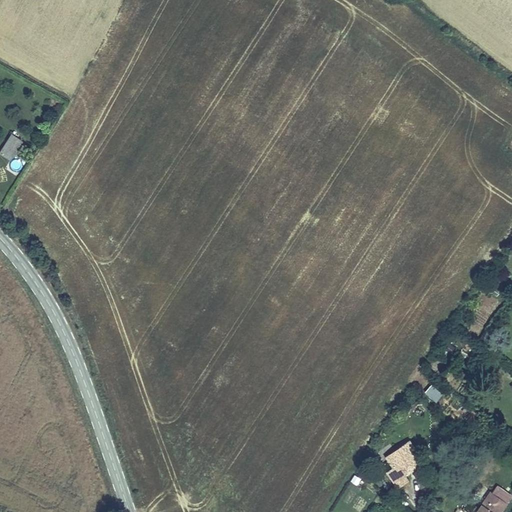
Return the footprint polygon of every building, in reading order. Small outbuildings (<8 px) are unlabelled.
[(23,144),(13,137),(1,156),(11,162),(23,144)] [(15,159),(11,167),(19,171),(23,163),(15,159)] [(436,402),(443,394),(431,384),(424,392),(436,402)] [(398,487),(409,479),(404,472),(423,458),(410,439),(386,454),(395,466),(387,471),(398,487)] [(509,511),(511,508),(511,504),(498,497),(488,511),(509,511)]
